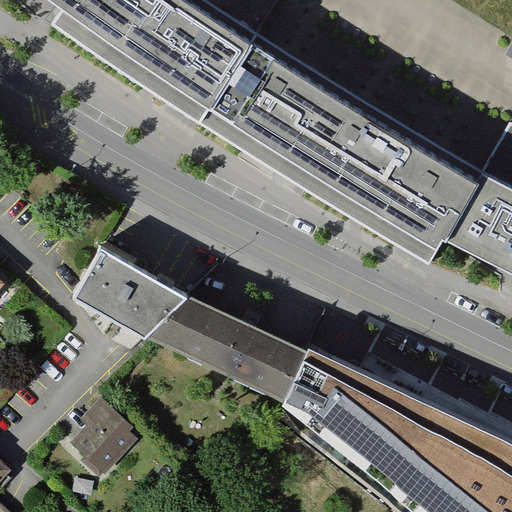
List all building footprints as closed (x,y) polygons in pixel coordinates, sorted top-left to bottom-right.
[(28,0),(59,29),(202,126),(434,267),(447,246),(511,277),(511,189),(487,176),(481,187),(254,48),(181,0),(28,0)] [(511,131),(487,176),(511,189),(511,131)] [(283,393),(305,347),(186,293),(102,246),(74,294),(283,393)] [(511,511),(511,445),(313,352),(292,397),(301,400),(442,511),(511,511)] [(138,427),(106,398),(84,421),(90,427),(74,444),(109,478),(142,440),(133,432),(138,427)] [(0,489),(17,471),(0,455),(0,489)]
